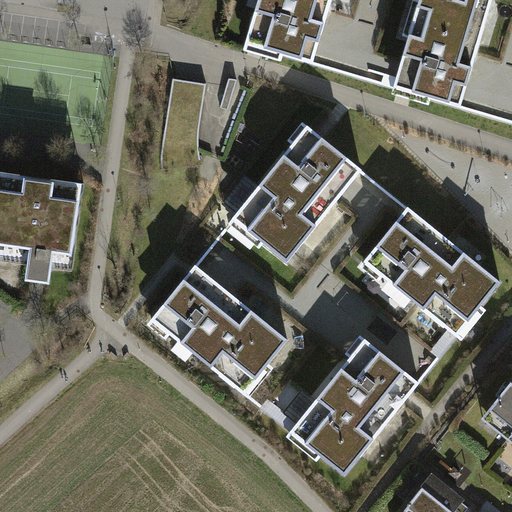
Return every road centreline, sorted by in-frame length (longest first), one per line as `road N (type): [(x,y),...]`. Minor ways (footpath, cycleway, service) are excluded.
road 1 (track): [(113,334),(97,307),(98,289),(110,177),(147,11)]
road 2 (track): [(0,435),(113,334)]
